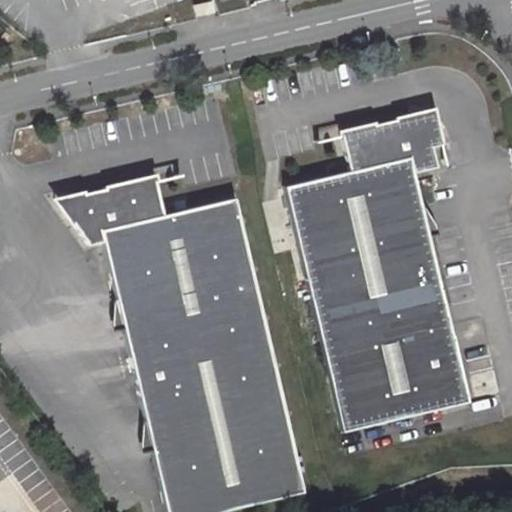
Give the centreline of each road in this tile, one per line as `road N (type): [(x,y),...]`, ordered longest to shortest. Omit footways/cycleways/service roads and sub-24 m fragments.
road 1 (residential): [(422,0),(0,99)]
road 2 (track): [(366,511),(455,479),(511,475)]
